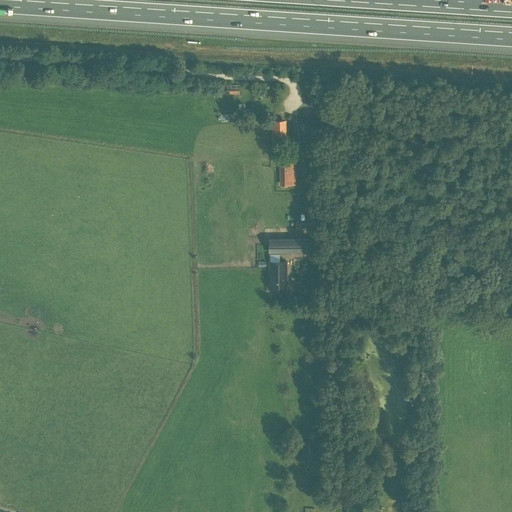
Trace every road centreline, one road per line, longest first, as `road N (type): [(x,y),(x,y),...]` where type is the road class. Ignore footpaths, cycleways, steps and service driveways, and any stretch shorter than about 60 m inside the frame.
road 1 (motorway): [(0,2),(511,36)]
road 2 (track): [(195,76),(0,60)]
